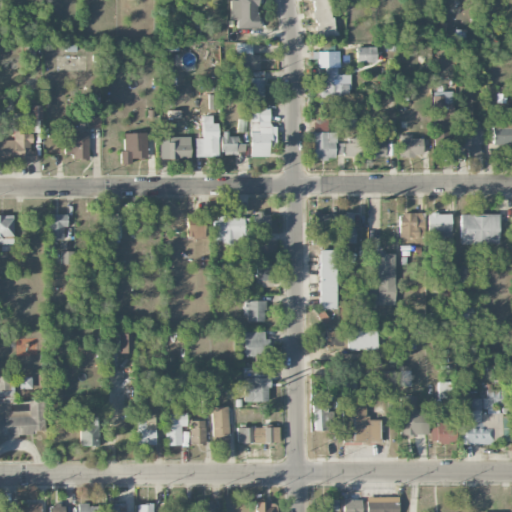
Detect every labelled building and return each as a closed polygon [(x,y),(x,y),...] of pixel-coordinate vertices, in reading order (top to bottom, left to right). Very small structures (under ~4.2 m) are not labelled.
[(236,0),(236,27),(258,27),(257,0),(236,0)] [(336,35),(331,0),(310,0),(316,38),(336,35)] [(251,54),(251,43),(234,43),(234,70),(259,70),(259,54),(251,54)] [(376,62),(375,46),(355,47),(356,63),(376,62)] [(320,98),(349,98),(349,74),(338,74),(338,52),(311,52),(311,59),(317,59),(317,68),(324,68),(324,78),(320,78),(320,98)] [(264,78),(249,78),(249,101),(264,101),(264,78)] [(452,103),(449,103),(449,91),(433,91),(433,149),(442,149),(442,156),(449,156),(449,140),(452,140),(452,103)] [(216,94),(207,95),(208,109),(217,109),(216,94)] [(94,110),(93,96),(82,97),(84,112),(94,110)] [(41,106),(31,106),(31,130),(40,130),(41,106)] [(268,156),(268,148),(273,148),(274,124),(268,124),(269,108),(250,108),(249,156),(268,156)] [(100,127),(100,114),(87,115),(87,128),(100,127)] [(217,156),(217,123),(212,123),(212,116),(201,116),(201,138),(195,138),(195,156),(217,156)] [(335,132),(327,132),(328,119),(313,119),(311,158),(334,159),(335,132)] [(492,140),(485,141),(485,145),(511,144),(511,119),(492,119),(492,140)] [(481,122),(460,123),(461,147),(467,147),(467,156),(482,156),(481,122)] [(63,130),(63,157),(87,158),(88,131),(63,130)] [(14,139),(0,139),(0,161),(35,161),(35,150),(31,150),(30,132),(13,133),(14,139)] [(146,132),(123,133),(124,150),(119,151),(120,164),(131,164),(131,159),(147,158),(146,132)] [(237,134),(220,134),(220,152),(243,152),(244,143),(237,143),(237,134)] [(384,157),(385,135),(370,134),(369,156),(384,157)] [(399,156),(422,156),(422,138),(411,138),(411,134),(398,135),(399,156)] [(189,137),(159,137),(159,159),(189,159),(189,137)] [(361,155),(360,137),(347,137),(347,143),(336,143),(337,156),(361,155)] [(328,245),(329,213),(311,212),(310,245),(328,245)] [(268,213),(251,214),(252,235),(269,234),(268,213)] [(340,242),(354,241),(353,213),(340,214),(340,242)] [(398,213),(398,237),(424,237),(424,213),(398,213)] [(427,214),(427,237),(450,236),(450,213),(427,214)] [(12,215),(0,214),(0,244),(12,244),(12,215)] [(47,240),(65,239),(65,214),(47,214),(47,240)] [(104,214),(105,239),(120,238),(119,214),(104,214)] [(459,244),(497,244),(498,214),(460,214),(459,244)] [(186,238),(205,238),(204,215),(186,216),(186,238)] [(213,240),(222,240),(222,247),(232,246),(232,238),(249,238),(248,217),(213,217),(213,240)] [(128,221),(128,234),(142,235),(143,222),(128,221)] [(318,309),(336,309),(337,250),(319,250),(318,309)] [(394,253),(369,253),(368,305),(394,305),(394,253)] [(256,264),(256,280),(273,279),(273,264),(256,264)] [(264,300),(244,300),(244,322),(264,321),(264,300)] [(345,331),(326,330),(325,338),(319,337),(318,347),(345,348),(345,331)] [(376,331),(346,330),(346,349),(376,349),(376,331)] [(267,331),(245,332),(245,355),(267,355),(267,331)] [(119,333),(118,353),(132,353),(132,334),(119,333)] [(409,386),(410,370),(399,370),(399,386),(409,386)] [(393,373),(386,371),(383,381),(391,383),(393,373)] [(0,436),(32,435),(32,431),(41,430),(40,400),(14,401),(12,374),(0,374),(0,436)] [(268,378),(243,378),(243,401),(267,402),(268,378)] [(438,398),(448,398),(448,382),(437,382),(438,398)] [(426,435),(426,410),(415,410),(415,396),(399,396),(399,435),(426,435)] [(312,400),(313,431),(333,431),(333,411),(326,411),(326,400),(312,400)] [(341,442),(379,442),(379,419),(366,419),(366,404),(342,404),(341,442)] [(228,406),(211,407),(212,443),(229,442),(228,406)] [(79,446),(97,446),(97,411),(80,411),(79,446)] [(137,445),(155,444),(154,413),(136,414),(137,445)] [(181,445),(180,426),(186,426),(185,413),(165,413),(165,445),(181,445)] [(189,444),(204,444),(204,420),(189,420),(189,444)] [(428,423),(428,442),(455,442),(455,423),(428,423)] [(277,427),(236,428),(236,443),(277,442),(277,427)]
